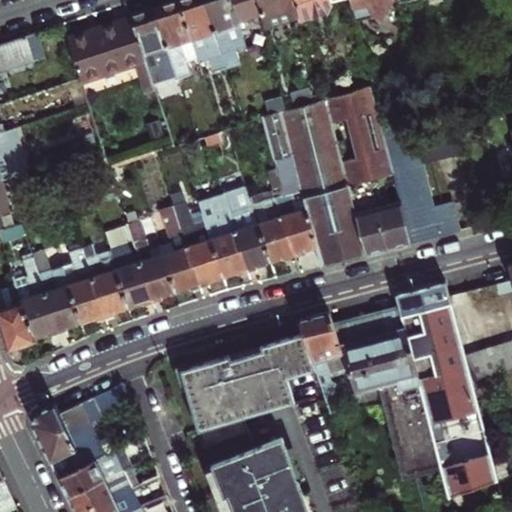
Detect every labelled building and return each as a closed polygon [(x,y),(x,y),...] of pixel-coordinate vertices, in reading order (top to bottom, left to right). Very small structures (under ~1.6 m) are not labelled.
[(211,12),(207,13),(202,0),(181,0),(179,1),(196,54),(198,59),(210,56),(215,71),(227,67),(215,31),(217,30),(211,12)] [(202,0),(207,13),(211,12),(217,30),(215,31),(227,67),(227,68),(240,63),(235,48),(245,45),(239,23),(261,16),(257,0),(202,0)] [(297,14),(293,0),(257,0),(261,16),(264,27),(298,18),(297,14)] [(332,2),(338,0),(293,0),(297,14),(298,18),(299,22),(327,15),(332,2)] [(394,0),(350,0),(355,20),(372,16),(382,21),(394,0)] [(153,9),(160,28),(163,27),(169,46),(168,46),(179,79),(191,74),(187,63),(185,57),(196,54),(179,1),(153,9)] [(168,46),(169,46),(163,27),(160,28),(153,9),(131,17),(144,54),(155,51),(163,72),(168,86),(180,81),(179,79),(168,46)] [(144,54),(131,17),(68,37),(81,79),(82,84),(138,65),(147,62),(144,54)] [(0,71),(33,61),(29,48),(25,36),(0,43),(0,71)] [(36,46),(29,48),(33,61),(40,58),(36,46)] [(155,51),(144,54),(147,62),(152,77),(163,72),(155,51)] [(187,63),(198,59),(196,54),(185,57),(187,63)] [(152,77),(147,62),(138,65),(148,93),(156,90),(152,77)] [(89,103),(82,84),(81,79),(69,83),(76,106),(89,103)] [(372,84),(325,97),(332,122),(345,119),(355,157),(342,160),(352,199),(366,254),(387,249),(368,177),(393,171),(392,167),(384,137),(380,120),(372,84)] [(291,95),(295,106),(310,101),(306,90),(291,95)] [(268,113),(284,109),(281,96),(265,100),(268,113)] [(273,160),(290,155),(316,246),(321,265),(366,254),(352,199),(342,160),(332,122),(325,97),(310,101),(295,106),(284,109),(268,113),(260,115),(273,160)] [(384,137),(404,132),(399,114),(380,120),(384,137)] [(157,121),(146,125),(151,140),(163,136),(157,121)] [(414,129),(422,162),(463,152),(456,121),(414,129)] [(0,176),(2,176),(31,166),(18,126),(5,130),(0,131),(0,176)] [(412,242),(459,230),(455,216),(449,218),(446,206),(442,204),(433,206),(422,162),(414,129),(404,132),(384,137),(392,167),(393,171),(398,190),(400,198),(412,242)] [(278,195),(294,252),(306,249),(306,250),(316,246),(290,155),(273,160),(275,167),(283,193),(278,195)] [(274,196),(252,203),(271,260),(294,252),(278,195),(283,193),(275,167),(267,170),(272,189),(274,196)] [(368,177),(387,249),(412,242),(400,198),(392,201),(390,192),(398,190),(393,171),(368,177)] [(12,210),(2,176),(0,176),(0,229),(5,228),(0,214),(12,210)] [(247,185),(235,189),(241,206),(252,203),(250,196),(247,185)] [(233,231),(239,250),(242,249),(249,267),(271,260),(252,203),(241,206),(235,189),(223,193),(235,230),(233,231)] [(252,203),(274,196),(272,189),(250,196),(252,203)] [(185,247),(191,266),(195,264),(201,283),(223,276),(211,239),(202,212),(192,215),(184,190),(171,194),(175,205),(176,210),(188,246),(185,247)] [(202,212),(211,239),(223,276),(247,268),(249,267),(242,249),(239,250),(233,231),(235,230),(223,193),(210,198),(211,200),(200,204),(202,212)] [(162,209),(164,214),(176,210),(175,205),(162,209)] [(175,251),(164,254),(176,291),(199,283),(201,283),(195,264),(191,266),(185,247),(188,246),(176,210),(164,214),(173,243),(175,251)] [(176,291),(164,254),(153,258),(151,250),(141,219),(127,223),(133,241),(140,262),(137,262),(143,281),(147,280),(153,299),(176,291)] [(23,222),(5,228),(0,229),(0,234),(2,239),(26,232),(23,222)] [(133,241),(127,223),(103,231),(109,249),(133,241)] [(109,249),(128,307),(152,299),(153,299),(147,280),(143,281),(137,262),(140,262),(133,241),(109,249)] [(175,251),(173,243),(161,247),(164,254),(175,251)] [(90,278),(96,297),(100,295),(106,314),(128,307),(109,249),(96,255),(92,244),(83,247),(92,277),(90,278)] [(100,295),(96,297),(90,278),(92,277),(83,247),(75,250),(74,246),(68,248),(73,262),(63,265),(81,322),(106,314),(100,295)] [(161,247),(151,250),(153,258),(164,254),(161,247)] [(81,322),(63,265),(51,268),(44,249),(32,252),(45,292),(43,293),(49,312),(53,311),(59,329),(81,322)] [(21,300),(33,337),(57,330),(59,329),(53,311),(49,312),(43,293),(45,292),(32,252),(22,255),(28,275),(15,280),(16,282),(21,300)] [(445,281),(397,294),(420,384),(430,423),(441,465),(442,469),(449,497),(498,479),(472,381),(465,354),(445,281)] [(0,287),(0,307),(21,300),(16,282),(8,285),(8,286),(1,288),(0,287)] [(329,311),(348,370),(356,393),(394,383),(398,382),(421,470),(441,465),(430,423),(420,384),(397,294),(396,294),(400,308),(334,325),(330,311),(329,311)] [(34,340),(33,337),(21,300),(0,307),(0,318),(9,349),(34,340)] [(316,369),(325,396),(336,391),(334,388),(337,382),(332,380),(331,375),(348,370),(329,311),(300,319),(304,332),(316,369)] [(316,369),(304,332),(190,366),(180,369),(186,388),(198,430),(230,511),(312,511),(307,496),(302,485),(292,459),(285,441),(257,451),(246,419),(297,402),(289,378),(316,369)] [(511,340),(503,343),(511,369),(511,368),(511,340)] [(503,343),(491,346),(498,373),(511,369),(503,343)] [(491,346),(478,350),(486,377),(498,373),(491,346)] [(486,377),(478,350),(465,354),(472,381),(486,377)] [(180,369),(190,366),(189,362),(175,366),(182,389),(186,388),(180,369)] [(421,470),(398,382),(394,383),(418,475),(442,469),(441,465),(421,470)] [(34,424),(59,476),(107,453),(95,431),(90,420),(131,401),(124,383),(60,412),(56,403),(38,412),(34,424)] [(107,453),(113,450),(102,427),(95,431),(107,453)] [(68,496),(123,470),(132,466),(122,446),(113,450),(107,453),(59,476),(68,496)] [(292,459),(302,485),(310,482),(300,456),(292,459)] [(0,469),(0,509),(1,511),(8,511),(19,508),(0,469)] [(81,511),(132,489),(123,470),(68,496),(76,511),(81,511)] [(127,511),(151,501),(143,483),(132,489),(81,511),(127,511)] [(307,496),(312,511),(321,511),(314,493),(307,496)] [(173,511),(167,494),(151,501),(127,511),(173,511)]
